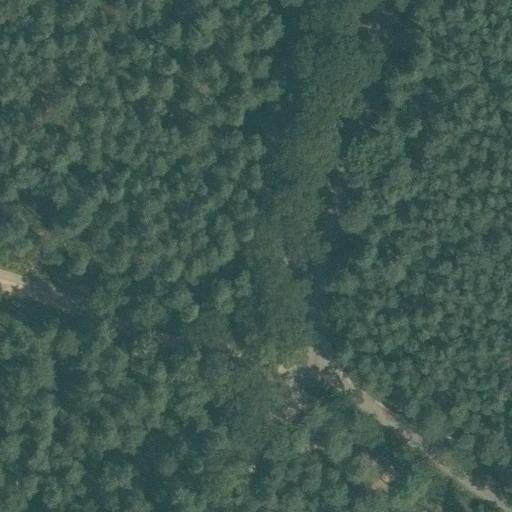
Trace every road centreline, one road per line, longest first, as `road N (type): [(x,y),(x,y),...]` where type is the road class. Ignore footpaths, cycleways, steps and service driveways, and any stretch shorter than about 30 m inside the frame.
road 1 (unclassified): [(305,368),(307,324),(380,0)]
road 2 (track): [(0,285),(214,356),(305,368)]
road 3 (track): [(511,510),(305,368)]
